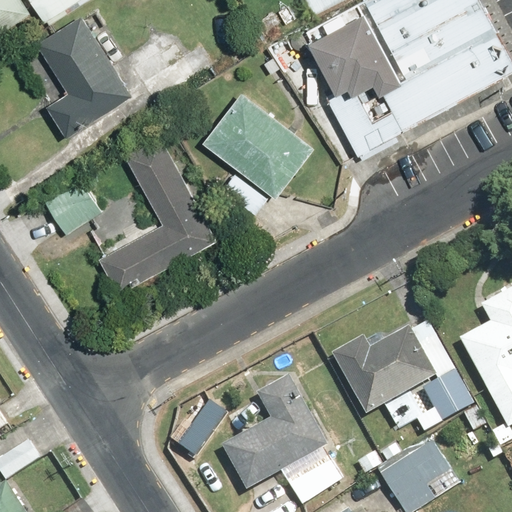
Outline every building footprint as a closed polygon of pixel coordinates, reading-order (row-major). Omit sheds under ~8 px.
[(0,0),(0,35),(41,7),(52,23),(84,0),(0,0)] [(511,60),(479,0),(382,0),(306,41),(365,151),(511,72),(511,60)] [(349,0),(312,0),(321,16),(349,0)] [(93,16),(47,44),(27,56),(38,76),(59,63),(76,91),(55,104),(74,134),(95,121),(141,93),(93,16)] [(248,92),(212,142),(287,197),(323,147),(248,92)] [(127,293),(193,256),(226,238),(169,137),(136,155),(174,223),(108,260),(127,293)] [(111,211),(88,176),(50,201),(73,237),(111,211)] [(511,291),(489,304),(500,323),(470,339),(511,414),(511,291)] [(421,420),(427,432),(479,404),(460,367),(435,320),(386,345),(379,332),(341,351),(373,412),(383,407),(396,433),(421,420)] [(278,420),(265,428),(228,448),(251,490),(288,469),(310,509),(357,482),(298,375),(264,394),(278,420)] [(483,404),(468,413),(481,436),(496,428),(483,404)] [(0,434),(15,423),(2,405),(0,407),(0,434)] [(464,500),(456,489),(466,482),(434,434),(408,452),(391,464),(385,468),(414,511),(421,511),(438,501),(446,511),(464,500)] [(369,478),(385,468),(391,464),(408,452),(398,437),(359,463),(369,478)] [(0,511),(33,511),(13,480),(47,458),(35,439),(0,461),(0,511)] [(372,511),(367,503),(353,511),(372,511)]
